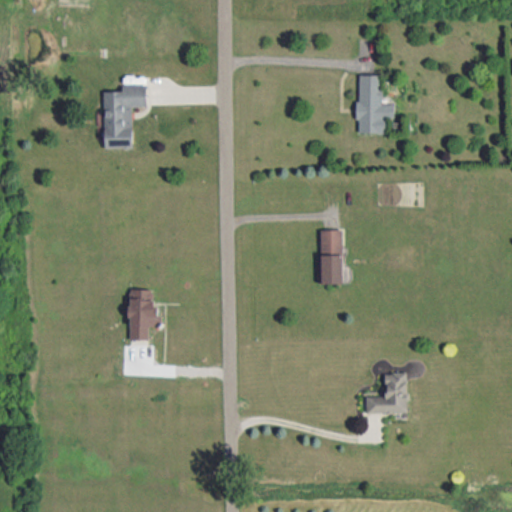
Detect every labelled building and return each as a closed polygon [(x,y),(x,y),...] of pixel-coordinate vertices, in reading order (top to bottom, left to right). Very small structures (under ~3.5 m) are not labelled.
[(358,131),(385,132),(386,117),(394,117),(395,103),(381,103),(382,73),(359,73),(358,131)] [(106,147),(133,146),(132,105),(148,105),(147,83),(122,83),(123,89),(104,90),(106,147)] [(343,282),(343,228),(321,228),(322,282),(343,282)] [(130,338),(149,338),(149,323),(161,323),(161,305),(154,305),(154,288),(130,287),(130,338)] [(407,371),(385,371),(385,394),(366,395),(367,412),(408,411),(407,371)]
